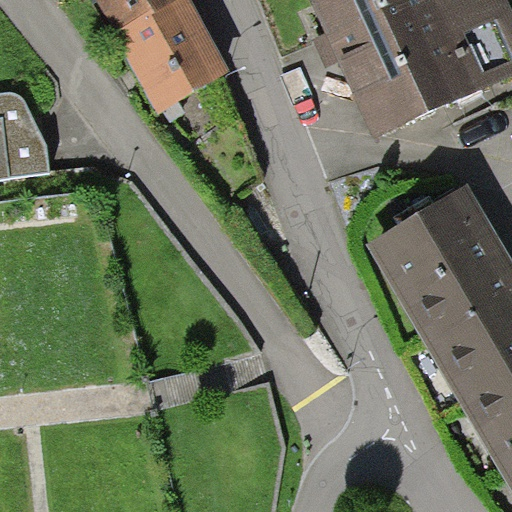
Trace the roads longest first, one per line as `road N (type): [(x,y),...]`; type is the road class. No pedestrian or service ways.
road 1 (residential): [(405,428),(303,201),(229,0)]
road 2 (residential): [(315,511),(327,483),(367,446),(405,428)]
